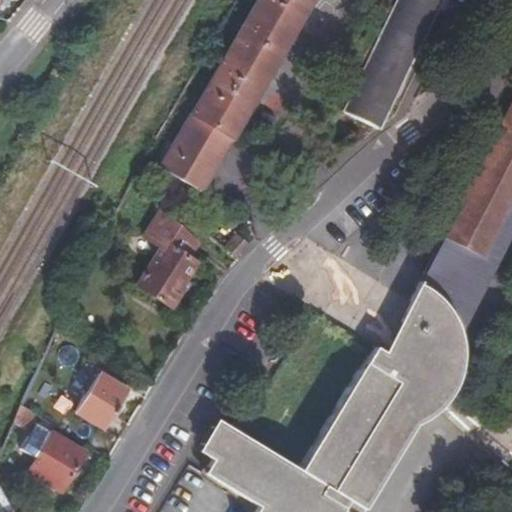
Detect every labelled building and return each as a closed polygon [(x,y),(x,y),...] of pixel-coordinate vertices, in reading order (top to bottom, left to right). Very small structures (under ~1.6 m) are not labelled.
[(254,0),(158,163),(198,188),(311,0),(254,0)] [(375,129),(379,130),(445,0),(395,0),(341,111),(337,109),(327,128),(346,138),(358,145),(375,129)] [(511,97),(441,239),(478,258),(511,192),(511,97)] [(511,230),(511,192),(478,258),(441,239),(417,286),(421,288),(429,295),(438,301),(445,310),(450,318),(455,327),(458,341),(511,230)] [(186,259),(196,240),(160,209),(145,236),(160,244),(135,288),(167,308),(181,288),(179,286),(192,262),(191,261),(186,259)] [(237,259),(249,245),(236,233),(224,248),(237,259)] [(200,244),(196,240),(186,259),(191,261),(200,244)] [(421,288),(417,286),(408,305),(426,316),(401,364),(383,355),(374,351),(299,473),(225,428),(205,460),(196,474),(249,508),(245,511),(352,511),(402,434),(412,429),(422,423),(431,416),(440,408),(449,397),(455,387),(459,375),(461,363),(460,351),(458,341),(455,327),(450,318),(445,310),(438,301),(429,295),(421,288)] [(426,316),(408,305),(383,355),(401,364),(426,316)] [(124,392),(96,373),(72,412),(100,430),(124,392)] [(35,413),(20,403),(11,425),(19,430),(22,425),(26,427),(35,413)] [(191,451),(205,460),(225,428),(211,420),(191,451)] [(83,452),(51,431),(25,470),(59,491),(83,452)] [(12,508),(0,485),(0,511),(10,511),(10,510),(12,508)]
